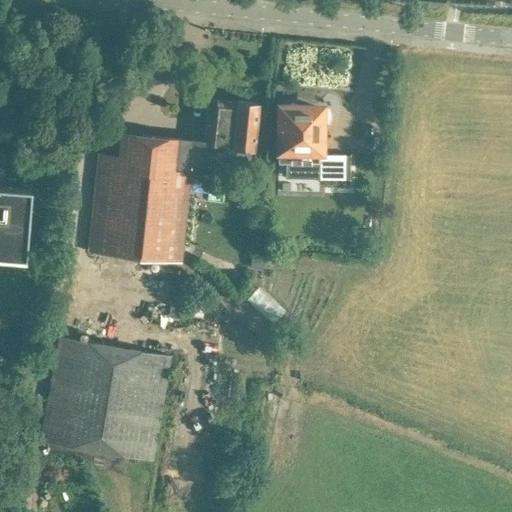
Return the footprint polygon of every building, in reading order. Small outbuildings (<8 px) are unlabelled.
[(181,262),(191,167),(221,170),(223,144),(252,147),(256,102),(236,100),(236,102),(212,99),(210,124),(205,123),(203,140),(120,131),(118,154),(98,152),(87,252),(181,262)] [(279,155),(279,164),(323,165),(323,180),(344,180),(344,154),(324,154),(325,102),(276,101),(275,155),(279,155)] [(0,258),(24,261),(24,258),(30,189),(0,186),(0,258)] [(259,231),(256,250),(269,251),(272,233),(259,231)] [(182,281),(177,311),(193,313),(197,284),(182,281)] [(252,308),(274,319),(281,305),(259,294),(252,308)] [(209,316),(211,297),(203,296),(201,315),(209,316)] [(58,336),(41,440),(152,459),(170,355),(58,336)]
